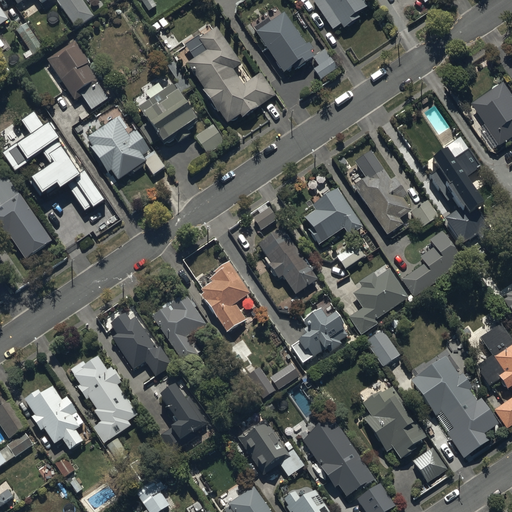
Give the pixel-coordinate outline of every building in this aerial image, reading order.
[(80,0),(63,0),(57,4),(76,32),(94,19),(80,0)] [(369,10),(362,0),(317,0),(313,3),(334,33),(341,28),(344,32),(361,21),(359,17),(369,10)] [(0,65),(5,62),(0,54),(0,28),(8,23),(0,11),(0,65)] [(295,74),(314,61),(318,67),(313,70),(321,81),(338,70),(325,51),(314,59),(311,54),(315,52),(310,45),(307,47),(285,16),(272,25),(269,21),(254,31),(285,76),(294,71),(295,74)] [(44,51),(27,26),(17,33),(29,52),(23,57),(27,62),(44,51)] [(242,67),(217,31),(199,43),(207,54),(187,68),(205,93),(203,95),(218,117),(220,116),(228,127),(241,119),(243,122),(277,98),(261,76),(244,88),(233,73),(242,67)] [(82,99),(92,112),(108,101),(99,88),(101,87),(87,68),(90,66),(75,44),(48,63),(76,103),(82,99)] [(474,107),(489,130),(483,133),(496,152),(506,146),(511,142),(511,92),(507,85),(474,107)] [(158,141),(163,148),(175,141),(179,146),(192,138),(188,132),(198,125),(174,87),(164,94),(159,87),(146,95),(151,102),(138,110),(144,120),(143,121),(146,126),(140,130),(150,146),(158,141)] [(43,126),(34,112),(22,120),(31,133),(3,152),(15,170),(43,151),(52,163),(32,177),(43,193),(57,183),(60,188),(66,184),(86,212),(105,199),(85,169),(80,172),(57,138),(59,137),(48,122),(43,126)] [(108,176),(111,173),(118,183),(133,173),(135,175),(146,168),(153,179),(165,171),(154,154),(144,160),(143,158),(150,153),(137,133),(128,138),(125,134),(128,131),(121,120),(86,142),(92,153),(90,155),(98,167),(101,165),(108,176)] [(214,127),(195,140),(206,155),(224,143),(214,127)] [(480,167),(460,139),(433,157),(441,168),(430,175),(448,202),(452,200),(457,208),(444,217),(462,244),(489,226),(477,208),(484,203),(465,177),(480,167)] [(392,184),(370,152),(354,163),(367,181),(354,189),(388,238),(404,228),(400,222),(412,215),(403,203),(408,199),(396,181),(392,184)] [(0,230),(18,258),(21,256),(25,263),(52,245),(8,179),(0,184),(0,230)] [(309,234),(319,249),(343,232),(344,232),(350,240),(364,231),(337,192),(312,209),(315,214),(306,220),(313,231),(309,234)] [(428,204),(412,216),(422,230),(438,219),(428,204)] [(269,208),(253,219),(261,230),(277,219),(269,208)] [(272,267),(269,268),(279,282),(283,279),(296,298),(319,283),(311,271),(314,269),(307,260),(304,262),(284,232),(260,248),(272,267)] [(463,266),(442,235),(429,243),(434,250),(421,260),(425,266),(400,283),(412,300),(463,266)] [(247,323),(236,307),(250,297),(229,265),(216,274),(218,277),(210,282),(212,286),(200,294),(228,335),(247,323)] [(361,337),(377,326),(376,323),(409,301),(390,272),(377,281),(374,277),(363,285),(365,289),(354,297),(363,311),(350,320),(361,337)] [(171,304),(162,309),(164,312),(153,320),(185,368),(198,359),(197,357),(201,354),(194,344),(191,346),(187,341),(207,327),(186,298),(173,307),(171,304)] [(322,315),(305,328),(308,332),(304,336),(306,339),(290,351),(303,368),(314,360),(315,361),(324,353),(325,355),(329,352),(331,355),(342,346),(341,344),(348,339),(343,331),(345,330),(336,318),(328,324),(322,315)] [(134,371),(145,364),(156,379),(172,368),(160,351),(157,352),(135,321),(131,324),(126,317),(111,327),(118,337),(113,341),(134,371)] [(511,343),(501,328),(481,342),(491,357),(477,367),(482,374),(480,375),(490,390),(501,383),(508,393),(511,390),(511,343)] [(400,356),(382,331),(365,342),(383,367),(400,356)] [(446,358),(411,381),(435,417),(441,412),(453,430),(447,434),(464,459),(489,442),(484,435),(498,425),(480,400),(476,402),(468,391),(472,389),(462,375),(459,377),(446,358)] [(138,419),(118,389),(122,386),(120,383),(122,382),(116,373),(113,375),(111,371),(108,374),(98,359),(86,368),(83,365),(72,373),(75,379),(74,379),(79,387),(77,388),(87,403),(90,401),(98,413),(95,414),(102,425),(93,431),(104,448),(132,429),(129,426),(138,419)] [(291,364),(270,377),(279,390),(299,376),(291,364)] [(260,367),(248,375),(263,398),(275,390),(260,367)] [(40,394),(38,390),(24,398),(34,414),(31,416),(40,430),(43,428),(53,444),(61,439),(68,450),(82,441),(75,429),(79,427),(77,425),(82,421),(66,396),(61,400),(52,387),(40,394)] [(427,441),(392,390),(383,397),(381,394),(363,406),(371,417),(364,422),(387,456),(393,451),(402,463),(415,454),(413,450),(427,441)] [(208,427),(189,399),(184,402),(177,391),(174,393),(172,391),(163,397),(165,399),(161,401),(170,413),(168,415),(177,428),(161,439),(174,456),(187,447),(185,444),(204,431),(203,430),(208,427)] [(511,429),(511,400),(494,413),(508,432),(511,429)] [(27,431),(9,405),(0,410),(0,426),(10,441),(27,431)] [(376,480),(332,415),(318,425),(303,442),(334,488),(337,486),(346,498),(362,487),(363,489),(376,480)] [(269,472),(279,465),(288,479),(304,469),(288,444),(282,448),(265,422),(237,441),(263,480),(271,474),(269,472)] [(26,437),(0,454),(0,469),(33,447),(26,437)] [(130,459),(118,441),(107,449),(119,466),(130,459)] [(434,450),(413,464),(427,486),(448,472),(434,450)] [(65,456),(54,463),(63,478),(74,471),(65,456)] [(151,480),(138,462),(124,472),(137,490),(151,480)] [(153,484),(136,496),(147,511),(164,511),(170,508),(160,494),(166,490),(162,484),(156,488),(153,484)] [(380,485),(357,501),(364,511),(388,511),(395,507),(380,485)] [(230,509),(225,511),(269,511),(254,490),(228,507),(230,509)] [(0,493),(0,511),(6,507),(5,505),(13,500),(9,493),(4,496),(2,492),(0,493)] [(328,511),(316,494),(302,504),(295,494),(284,502),(289,508),(286,510),(287,511),(328,511)]
